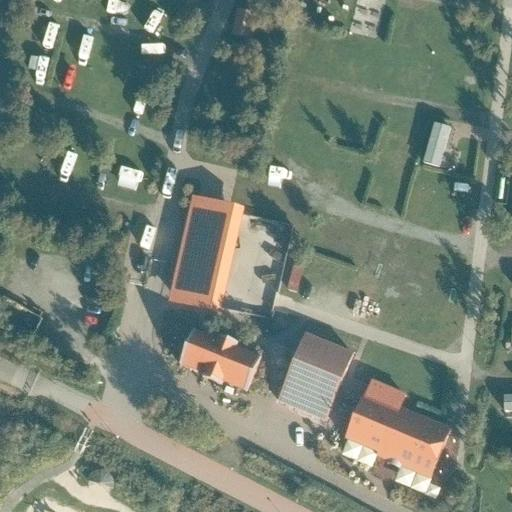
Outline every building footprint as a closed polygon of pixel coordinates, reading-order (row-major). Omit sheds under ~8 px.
[(368,37),(375,0),(354,0),(347,33),(368,37)] [(158,3),(151,22),(171,29),(177,10),(158,3)] [(260,17),(239,14),(236,40),(257,43),(260,17)] [(56,89),(72,93),(79,67),(62,63),(56,89)] [(115,101),(120,79),(109,77),(104,98),(115,101)] [(435,122),(424,162),(442,167),(453,127),(435,122)] [(18,164),(40,170),(47,146),(26,140),(18,164)] [(320,225),(330,229),(334,217),(311,209),(302,231),(316,236),(320,225)] [(327,245),(377,263),(386,238),(336,220),(327,245)] [(207,302),(220,254),(181,243),(168,291),(207,302)] [(298,291),(306,268),(295,264),(287,287),(298,291)] [(260,290),(262,279),(242,274),(239,285),(260,290)] [(249,393),(265,355),(195,328),(178,365),(249,393)] [(324,417),(351,346),(303,328),(276,399),(324,417)] [(374,387),(348,447),(436,483),(457,433),(404,411),(409,401),(374,387)] [(511,394),(503,394),(503,412),(511,412),(511,394)] [(94,471),(90,485),(109,494),(119,481),(115,474),(107,468),(94,471)]
